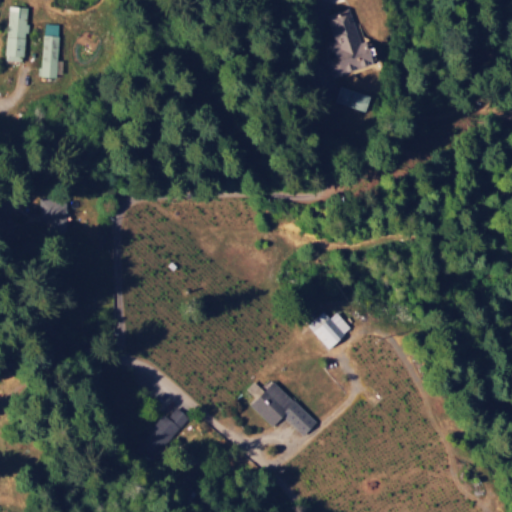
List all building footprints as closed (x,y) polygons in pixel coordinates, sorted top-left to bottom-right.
[(25,6),(6,5),(4,60),(23,61),(25,6)] [(321,17),(343,66),(333,70),(336,77),(371,61),(347,6),(321,17)] [(40,76),(55,77),(57,24),(42,23),(40,76)] [(327,318),(321,311),(306,325),(327,348),(349,327),(334,311),(327,318)] [(315,421),(271,381),(262,390),(252,381),(244,389),(255,398),(248,405),(271,426),(281,415),(302,435),(315,421)]
